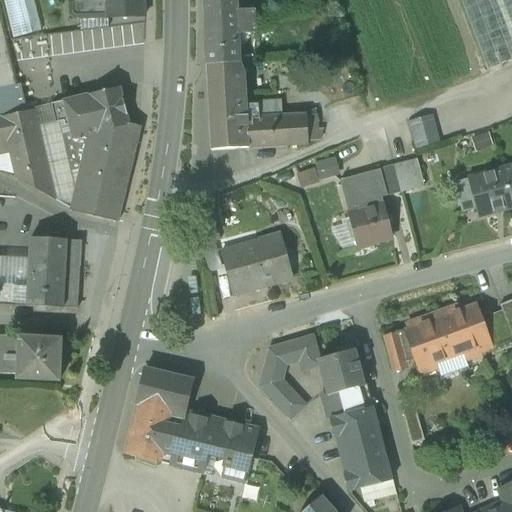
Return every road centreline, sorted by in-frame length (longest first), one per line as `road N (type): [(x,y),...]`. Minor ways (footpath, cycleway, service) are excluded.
road 1 (unclassified): [(160,184),(213,188),(511,73)]
road 2 (residential): [(357,295),(406,477),(435,490),(511,461)]
road 3 (unclassified): [(220,338),(230,371),(352,511)]
road 4 (primary): [(160,184),(175,0)]
road 5 (residential): [(511,255),(357,295)]
road 6 (primary): [(127,339),(160,184)]
road 7 (residential): [(357,295),(220,338)]
